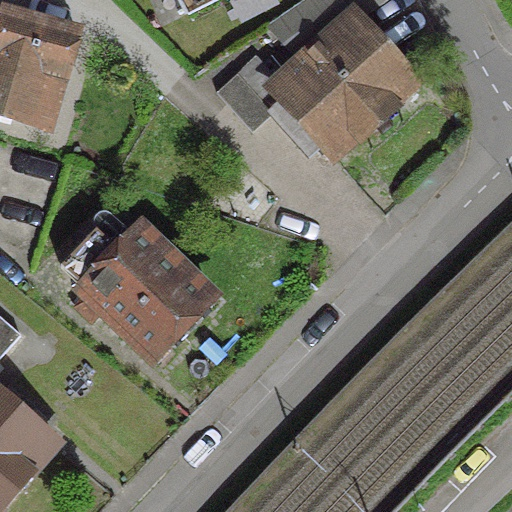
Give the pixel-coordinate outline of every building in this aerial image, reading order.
[(173,0),(182,17),(214,0),(173,0)] [(389,111),(386,107),(409,86),(351,21),(361,11),(353,0),(307,0),(267,27),(298,64),(266,92),(283,111),(272,120),(286,135),(297,126),(327,160),(351,138),(354,142),(389,111)] [(0,117),(54,134),(85,26),(2,3),(0,10),(0,117)] [(211,95),(247,135),(268,117),(232,76),(211,95)] [(96,311),(149,362),(206,303),(134,233),(113,255),(91,233),(55,270),(76,290),(75,291),(81,298),(70,309),(85,323),(96,311)] [(0,502),(50,447),(0,403),(0,502)]
